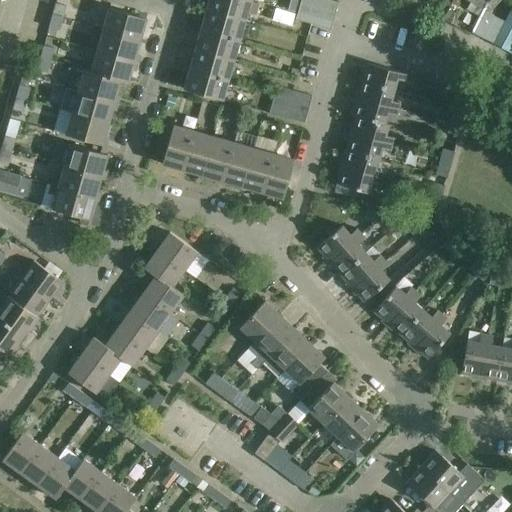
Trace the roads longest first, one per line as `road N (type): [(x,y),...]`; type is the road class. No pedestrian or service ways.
road 1 (residential): [(340,511),(422,422),(419,402),(264,244)]
road 2 (residential): [(264,244),(295,208),(343,41)]
road 3 (residential): [(123,189),(177,0)]
road 4 (residential): [(0,415),(91,275)]
road 5 (residential): [(264,244),(221,216),(123,189)]
